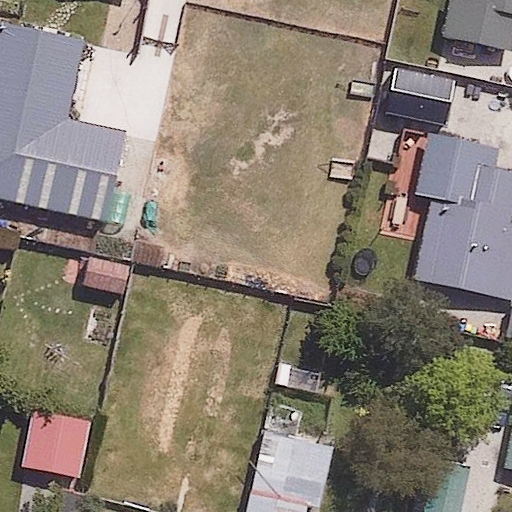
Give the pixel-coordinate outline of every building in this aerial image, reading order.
[(511,0),(456,0),(446,39),(511,56),(511,0)] [(394,78),(388,111),(444,123),(451,90),(394,78)] [(480,135),(429,128),(418,201),(436,203),(425,280),(511,292),(511,174),(476,169),(480,135)] [(137,258),(85,244),(73,288),(125,302),(137,258)] [(94,426),(46,408),(25,462),(73,481),(94,426)] [(331,446),(262,436),(258,464),(239,461),(235,492),(251,494),(248,511),(309,511),(310,505),(322,506),(331,446)] [(417,439),(395,497),(436,511),(460,511),(479,462),(417,439)]
